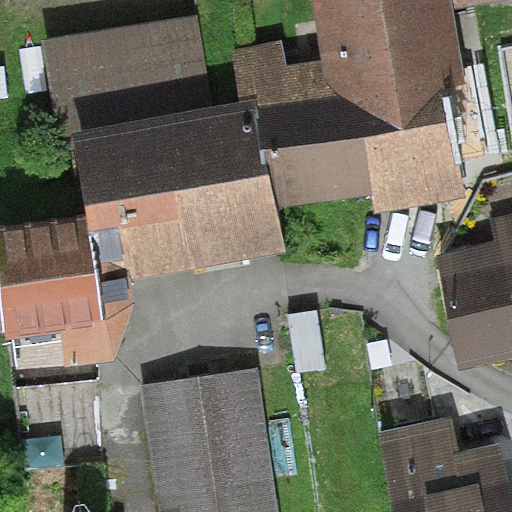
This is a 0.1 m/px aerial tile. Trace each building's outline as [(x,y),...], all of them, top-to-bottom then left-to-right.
[(250,88),(261,188),(364,177),(367,205),(443,196),(438,147),(485,142),(475,59),(454,62),(446,0),(313,0),(320,53),(247,61),(250,88)] [(63,109),(199,93),(189,7),(39,24),(48,110),(63,109)] [(73,197),(80,257),(267,236),(261,188),(250,88),(199,93),(63,109),(73,197)] [(73,197),(0,205),(0,308),(85,299),(80,257),(73,197)] [(489,235),(436,246),(457,349),(511,337),(511,209),(485,215),(489,235)] [(138,381),(156,511),(271,511),(251,365),(138,381)] [(378,423),(392,511),(496,511),(484,434),(447,439),(443,413),(378,423)]
